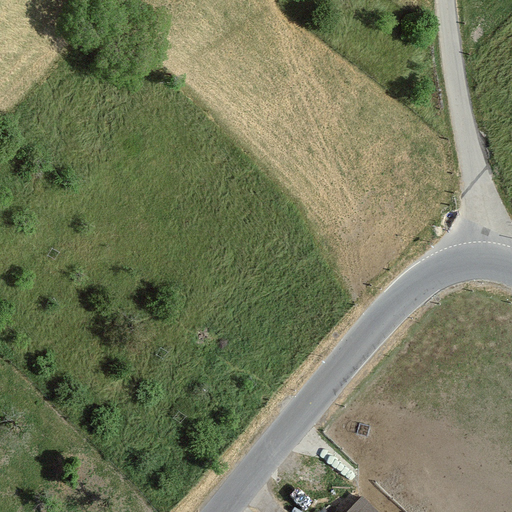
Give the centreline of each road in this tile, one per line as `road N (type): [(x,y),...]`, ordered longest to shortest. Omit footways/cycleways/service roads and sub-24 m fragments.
road 1 (tertiary): [(511,272),(456,269),(421,283),(228,511)]
road 2 (track): [(490,265),(448,0)]
